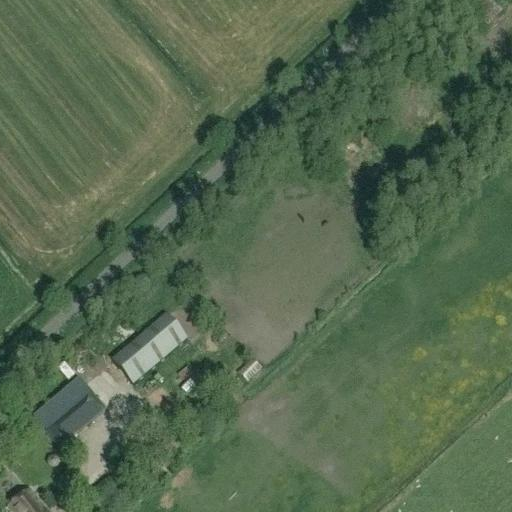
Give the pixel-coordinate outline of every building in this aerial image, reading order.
[(511,3),(499,17),(505,24),(511,17),(511,3)] [(166,317),(112,363),(134,389),(188,343),(166,317)] [(252,362),(237,375),(246,385),(261,371),(252,362)] [(89,392),(61,416),(78,436),(106,412),(89,392)] [(0,442),(6,446),(14,442),(14,433),(6,428),(0,431),(0,442)] [(143,455),(89,498),(93,503),(84,511),(85,511),(106,511),(156,472),(143,455)] [(7,511),(5,511),(42,511),(43,510),(31,493),(7,511)]
